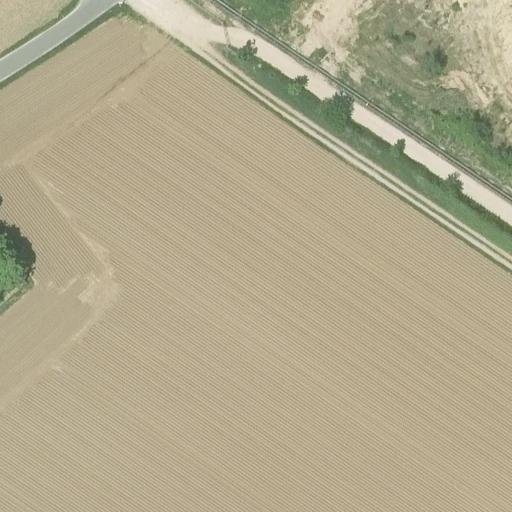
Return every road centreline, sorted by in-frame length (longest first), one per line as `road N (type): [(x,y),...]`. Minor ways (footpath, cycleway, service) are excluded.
road 1 (track): [(132,0),(511,261)]
road 2 (unclassified): [(111,0),(0,74)]
